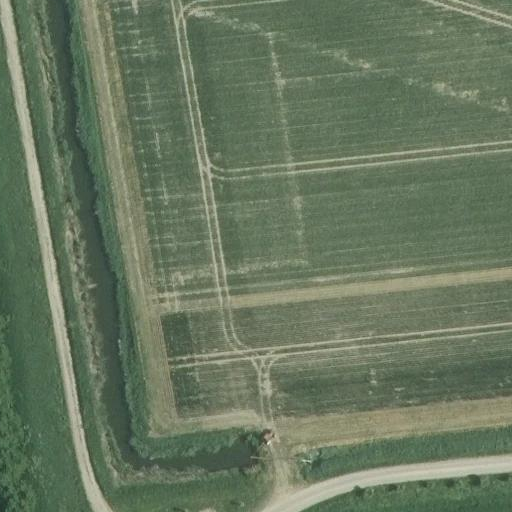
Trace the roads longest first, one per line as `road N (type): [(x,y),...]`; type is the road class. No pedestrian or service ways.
road 1 (track): [(102,511),(87,476),(6,0)]
road 2 (unclassified): [(289,511),(421,476),(511,469)]
